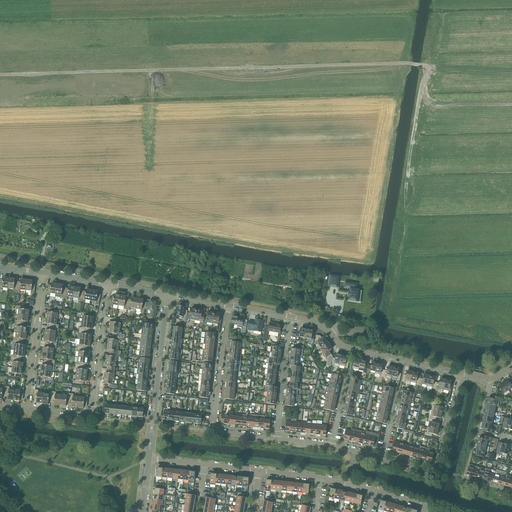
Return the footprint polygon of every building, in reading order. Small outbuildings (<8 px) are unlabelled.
[(339,277),(335,276),(331,276),(330,286),(338,288),(339,279),(339,277)] [(3,288),(8,288),(10,278),(4,277),(3,280),(0,279),(0,282),(0,290),(2,290),(3,288)] [(14,292),(17,292),(18,281),(15,281),(15,278),(10,278),(8,288),(14,289),(14,292)] [(20,290),(26,291),(27,280),(21,279),(21,282),(18,281),(17,292),(20,292),(20,290)] [(27,280),(26,291),(32,291),(31,294),(35,294),(36,283),(33,283),(33,280),(27,280)] [(362,291),(359,291),(359,290),(356,289),(357,284),(345,282),(345,287),(351,288),(350,292),(349,292),(348,296),(349,296),(349,300),(357,302),(358,296),(361,296),(362,291)] [(50,293),(56,294),(58,284),(52,283),(52,285),(49,285),(47,295),(50,296),(50,293)] [(56,294),(55,297),(64,298),(66,288),(63,287),(64,285),(58,284),(56,294)] [(68,296),(73,297),(75,287),(69,286),(69,288),(66,288),(64,298),(67,299),(68,296)] [(78,301),(82,301),(83,291),(81,290),(81,288),(75,287),(73,297),(79,298),(78,301)] [(85,300),(91,301),(93,290),(87,289),(86,291),(83,291),(82,301),(85,302),(85,300)] [(93,290),(91,301),(96,302),(96,304),(99,305),(101,294),(98,294),(98,291),(93,290)] [(113,305),(119,306),(121,295),(115,294),(114,296),(111,296),(109,307),(113,307),(113,305)] [(124,309),(127,310),(129,299),(126,299),(126,296),(121,295),(119,306),(124,307),(124,309)] [(131,308),(136,309),(138,298),(132,297),(132,300),(129,299),(127,310),(130,310),(131,308)] [(141,312),(144,313),(145,309),(146,302),(143,302),(144,299),(138,298),(136,309),(142,310),(141,312)] [(149,303),(146,302),(145,309),(151,310),(150,318),(155,318),(157,308),(155,307),(156,302),(150,301),(149,303)] [(19,309),(18,315),(29,316),(30,310),(27,310),(27,307),(17,306),(16,309),(19,309)] [(183,320),(186,321),(187,313),(188,310),(185,310),(185,307),(179,306),(179,310),(177,309),(175,319),(178,319),(179,318),(183,319),(183,320)] [(189,319),(195,320),(197,309),(191,308),(190,314),(187,313),(186,321),(189,321),(189,319)] [(47,312),(47,318),(57,319),(58,313),(60,314),(61,310),(50,309),(50,312),(47,312)] [(197,309),(195,320),(200,321),(200,323),(203,324),(205,316),(205,313),(202,312),(203,310),(197,309)] [(207,323),(212,324),(214,312),(209,311),(208,317),(205,317),(205,316),(203,324),(207,325),(207,323)] [(220,313),(214,312),(212,324),(218,325),(217,330),(220,330),(222,319),(221,320),(219,319),(220,313)] [(83,316),(82,322),(93,323),(94,317),(91,317),(92,314),(81,313),(81,316),(83,316)] [(15,320),(15,323),(26,324),(26,322),(28,322),(29,316),(18,315),(18,320),(15,320)] [(244,318),(234,316),(232,324),(239,325),(239,327),(242,327),(241,333),(245,333),(246,328),(247,321),(244,320),(244,318)] [(49,324),(48,327),(59,328),(59,325),(57,325),(57,319),(47,318),(46,324),(49,324)] [(111,322),(110,327),(121,329),(121,323),(124,324),(125,321),(117,320),(117,323),(111,322)] [(143,320),(142,329),(153,330),(154,321),(143,320)] [(248,327),(254,328),(254,331),(262,332),(264,321),(256,320),(255,322),(249,321),(248,327)] [(79,327),(79,330),(90,332),(90,329),(92,329),(93,323),(82,322),(82,327),(79,327)] [(269,327),(266,327),(263,341),(267,341),(268,331),(280,333),(281,324),(270,322),(269,327)] [(17,327),(16,332),(27,333),(28,328),(25,327),(26,324),(15,323),(14,326),(17,327)] [(45,330),(45,335),(55,337),(56,331),(58,331),(59,328),(48,327),(48,330),(45,330)] [(120,332),(121,329),(110,327),(109,333),(115,334),(115,337),(123,338),(124,338),(125,335),(123,335),(123,334),(122,334),(122,332),(120,332)] [(301,338),(305,339),(307,329),(301,328),(300,333),(297,333),(296,340),(301,341),(301,338)] [(307,329),(305,339),(309,339),(309,343),(313,343),(315,336),(312,336),(313,330),(307,329)] [(81,334),(80,339),(91,341),(92,335),(89,334),(90,332),(79,330),(79,334),(81,334)] [(13,338),(13,341),(24,342),(24,339),(26,339),(27,333),(16,332),(16,338),(13,338)] [(47,342),(46,345),(57,346),(57,343),(55,342),(55,337),(45,335),(44,341),(47,342)] [(319,344),(322,348),(329,344),(324,337),(322,339),(319,335),(316,335),(314,344),(317,345),(319,344)] [(109,339),(108,344),(119,346),(119,342),(121,343),(121,340),(122,341),(123,338),(115,337),(115,340),(109,339)] [(77,345),(77,348),(88,349),(88,346),(90,347),(91,341),(80,339),(80,345),(77,345)] [(231,342),(231,348),(239,349),(240,340),(234,339),(233,342),(231,342)] [(15,344),(14,350),(25,351),(26,345),(23,345),(24,342),(13,341),(12,344),(15,344)] [(108,344),(108,350),(112,350),(111,353),(121,354),(121,351),(118,351),(119,346),(108,344)] [(326,365),(331,366),(333,358),(330,357),(330,354),(329,351),(332,349),(329,344),(322,348),(321,349),(323,352),(323,355),(327,362),(326,365)] [(44,347),(43,353),(53,354),(54,348),(56,349),(57,346),(46,345),(46,347),(44,347)] [(79,351),(78,357),(89,358),(90,352),(87,352),(88,349),(77,348),(77,351),(79,351)] [(11,355),(11,358),(22,360),(22,357),(24,357),(25,351),(14,350),(14,355),(11,355)] [(45,359),(44,362),(55,363),(55,360),(53,360),(53,354),(43,353),(42,359),(45,359)] [(107,356),(106,361),(117,362),(117,357),(121,358),(121,354),(111,353),(111,356),(107,356)] [(334,364),(340,365),(342,355),(337,354),(336,358),(333,358),(331,366),(331,365),(334,365),(334,364)] [(342,355),(340,365),(345,367),(345,368),(348,368),(349,362),(346,361),(348,356),(342,355)] [(75,362),(75,366),(86,367),(86,364),(88,364),(89,358),(78,357),(78,363),(75,362)] [(13,362),(12,367),(23,369),(24,363),(21,362),(22,360),(11,358),(11,362),(13,362)] [(353,368),(359,370),(361,359),(356,358),(355,363),(352,362),(350,369),(353,370),(353,368)] [(367,361),(361,359),(359,370),(364,371),(364,372),(367,373),(368,366),(365,365),(367,361)] [(106,361),(106,367),(110,367),(109,370),(117,371),(118,368),(116,368),(117,362),(106,361)] [(42,365),(41,371),(51,372),(52,366),(55,366),(55,363),(44,362),(44,365),(42,365)] [(375,374),(378,363),(372,362),(371,367),(368,366),(367,373),(369,374),(370,370),(375,372),(375,374)] [(380,376),(383,377),(385,370),(382,369),(383,365),(378,363),(375,374),(380,375),(380,376)] [(77,369),(76,375),(87,376),(88,370),(85,370),(86,367),(75,366),(75,369),(77,369)] [(386,376),(392,378),(394,367),(389,366),(388,371),(385,370),(383,377),(386,378),(386,376)] [(23,369),(12,367),(12,373),(9,373),(9,376),(20,377),(20,374),(22,375),(23,369)] [(394,367),(392,378),(397,379),(397,380),(400,381),(401,374),(398,373),(400,368),(394,367)] [(105,373),(104,378),(115,379),(115,374),(119,374),(120,372),(117,372),(117,371),(109,370),(109,373),(105,373)] [(405,381),(411,382),(413,372),(408,370),(407,375),(404,374),(402,381),(405,382),(405,381)] [(51,372),(41,371),(40,376),(40,377),(43,377),(42,380),(53,381),(53,378),(51,377),(51,372)] [(416,385),(419,385),(420,378),(417,378),(419,373),(413,372),(411,382),(416,383),(416,385)] [(430,376),(424,374),(423,379),(420,378),(419,385),(422,386),(422,384),(427,385),(430,376)] [(87,376),(76,375),(76,380),(73,380),(73,383),(84,384),(84,381),(86,382),(87,376)] [(432,388),(435,389),(437,382),(434,382),(435,377),(430,376),(427,386),(432,387),(432,388)] [(115,379),(104,378),(104,384),(110,384),(109,387),(117,388),(117,385),(114,385),(115,379)] [(438,389),(444,390),(446,379),(441,378),(440,383),(437,382),(435,389),(438,390),(438,389)] [(446,379),(444,390),(449,391),(449,392),(451,393),(452,385),(451,384),(452,381),(446,379)] [(508,380),(498,386),(503,393),(511,387),(511,380),(509,382),(508,380)] [(8,400),(14,400),(15,390),(9,389),(10,387),(7,386),(5,397),(8,397),(8,400)] [(15,390),(14,400),(20,401),(20,399),(23,399),(24,388),(21,388),(21,390),(15,390)] [(37,403),(43,404),(44,393),(38,392),(39,390),(35,390),(34,400),(37,401),(37,403)] [(49,402),(52,402),(53,392),(50,391),(49,394),(44,393),(43,404),(49,404),(49,402)] [(54,405),(60,406),(61,395),(56,394),(56,392),(53,392),(52,402),(55,403),(54,405)] [(66,404),(69,404),(71,393),(67,393),(67,396),(61,395),(60,406),(66,406),(66,404)] [(72,407),(78,408),(79,397),(73,396),(74,394),(71,393),(69,404),(72,405),(72,407)] [(79,397),(78,408),(84,408),(84,406),(87,406),(88,395),(85,395),(85,398),(79,397)] [(488,398),(487,404),(496,406),(498,407),(499,401),(503,402),(504,399),(495,397),(494,399),(488,398)] [(105,413),(111,414),(112,405),(106,404),(106,402),(104,402),(103,411),(105,411),(105,413)] [(433,405),(432,410),(442,413),(443,407),(439,406),(439,403),(432,402),(432,405),(433,405)] [(139,408),(138,417),(139,417),(141,417),(145,418),(146,413),(144,413),(144,409),(139,408)] [(170,409),(164,409),(164,415),(161,415),(161,419),(169,420),(170,409)] [(429,415),(429,418),(435,420),(436,417),(441,418),(442,413),(432,410),(430,416),(429,415)] [(197,414),(196,423),(201,424),(201,422),(204,422),(205,415),(202,414),(202,415),(197,414)] [(224,424),(230,424),(231,416),(225,415),(225,416),(222,416),(221,422),(224,423),(224,424)] [(429,421),(428,427),(438,429),(440,424),(435,423),(435,420),(429,418),(428,421),(429,421)] [(492,424),(483,421),(481,427),(483,428),(482,431),(499,435),(500,431),(491,429),(492,424)] [(438,429),(428,427),(427,432),(425,432),(425,435),(432,436),(432,434),(437,435),(438,429)] [(373,446),(374,442),(378,443),(380,435),(371,433),(368,445),(372,446),(373,446)] [(479,438),(477,444),(486,446),(488,440),(492,441),(494,442),(493,448),(496,448),(498,441),(496,439),(481,436),(481,438),(479,438)] [(499,443),(496,454),(502,455),(502,453),(504,444),(499,443)] [(477,444),(476,450),(485,452),(486,446),(477,444)] [(420,448),(417,458),(422,459),(425,448),(420,446),(420,448)] [(422,459),(426,461),(429,451),(430,449),(425,448),(422,459)] [(485,452),(476,450),(475,456),(484,458),(485,452)] [(475,466),(469,464),(466,475),(469,476),(469,477),(471,478),(475,466)] [(480,467),(475,466),(471,478),(474,478),(475,477),(477,478),(480,467)] [(480,467),(477,478),(480,479),(479,480),(482,481),(485,469),(480,467)] [(155,469),(155,476),(162,477),(163,468),(157,468),(157,469),(155,469)] [(485,469),(482,481),(485,482),(485,480),(487,481),(490,472),(491,470),(485,468),(485,469)] [(190,471),(189,480),(189,482),(194,483),(195,473),(199,474),(199,471),(196,471),(195,472),(190,471)] [(215,485),(216,483),(217,474),(211,474),(211,473),(208,472),(208,475),(211,475),(210,485),(215,485)] [(496,472),(495,474),(492,484),(495,485),(495,483),(498,484),(501,473),(496,472)] [(506,475),(501,473),(498,484),(500,485),(500,486),(503,487),(506,475)] [(511,476),(506,475),(503,487),(505,488),(506,486),(508,487),(511,478),(511,476)] [(304,484),(303,493),(309,494),(309,486),(313,487),(313,484),(310,484),(310,485),(304,484)] [(329,497),(334,498),(336,490),(331,488),(331,487),(328,487),(327,489),(330,490),(329,497)] [(363,496),(357,494),(355,503),(361,505),(363,497),(366,498),(366,496),(363,495),(363,496)] [(206,499),(206,503),(215,504),(216,499),(207,497),(207,496),(205,495),(204,499),(206,499)] [(381,499),(378,499),(377,501),(380,502),(378,509),(384,511),(386,502),(381,500),(381,499)] [(388,511),(394,511),(397,505),(391,503),(388,511)]
